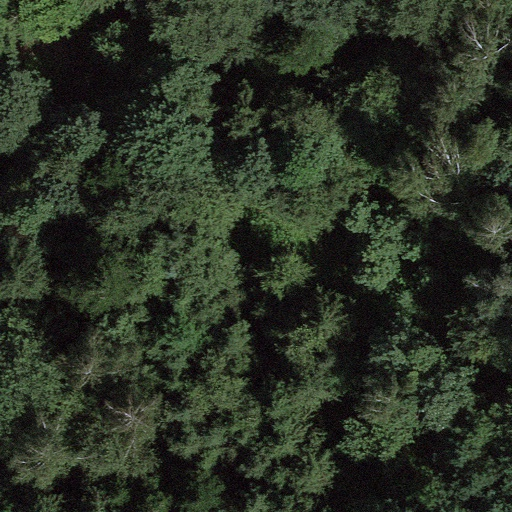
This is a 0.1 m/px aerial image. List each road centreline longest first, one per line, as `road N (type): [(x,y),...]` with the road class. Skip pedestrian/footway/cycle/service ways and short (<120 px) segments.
road 1 (track): [(511,390),(414,334),(310,241),(237,138),(204,64),(194,0)]
road 2 (track): [(0,210),(143,0)]
